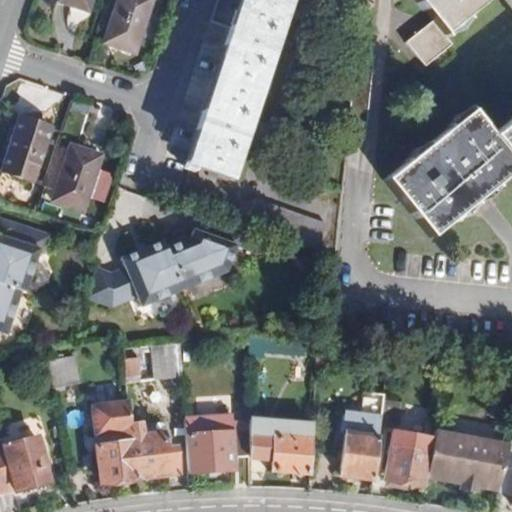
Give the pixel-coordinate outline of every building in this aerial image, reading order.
[(93,0),(59,0),(59,1),(89,11),(93,0)] [(153,2),(146,0),(120,0),(105,45),(135,55),(153,2)] [(289,0),(218,0),(210,25),(234,32),(189,166),(228,180),(254,105),(289,0)] [(511,0),(415,0),(435,25),(409,45),(428,69),(454,47),(447,39),(487,5),(482,0),(503,0),(511,11),(511,123),(492,140),(471,114),(383,183),(430,238),(511,173),(511,0)] [(373,68),(354,67),(345,147),(364,148),(373,68)] [(49,129),(19,119),(1,172),(31,182),(49,129)] [(100,160),(69,150),(52,203),(82,214),(100,160)] [(325,227),(253,203),(245,229),(316,253),(325,227)] [(246,235),(198,218),(189,242),(165,252),(161,246),(119,264),(123,274),(111,280),(97,274),(87,303),(112,312),(137,302),(141,311),(227,275),(236,249),(242,250),(246,235)] [(0,334),(3,335),(17,291),(22,293),(36,251),(43,253),(48,238),(0,222),(0,334)] [(182,378),(180,344),(122,351),(125,385),(141,383),(141,378),(156,376),(157,381),(182,378)] [(308,348),(252,346),(251,370),(265,370),(265,357),(307,357),(308,348)] [(342,348),(321,348),(319,370),(339,370),(342,348)] [(203,367),(201,351),(184,353),(185,368),(203,367)] [(47,359),(52,385),(78,379),(74,356),(47,359)] [(44,388),(38,363),(24,367),(31,391),(44,388)] [(117,483),(135,481),(129,424),(126,396),(90,401),(94,435),(100,436),(116,433),(117,443),(101,444),(95,446),(100,484),(117,483)] [(385,405),(386,398),(366,396),(363,418),(349,416),(345,419),(343,433),(346,437),(380,441),(382,427),(385,405)] [(400,407),(385,405),(382,427),(397,429),(400,407)] [(233,460),(249,459),(250,438),(250,424),(229,425),(229,435),(218,436),(217,421),(198,422),(198,436),(185,437),(187,476),(216,474),(233,472),(233,460)] [(129,424),(135,481),(159,478),(176,477),(172,448),(164,450),(163,432),(143,435),(140,422),(129,424)] [(250,424),(250,438),(312,442),(313,428),(250,424)] [(479,487),(498,491),(511,445),(436,429),(433,442),(427,471),(442,474),(441,480),(461,483),(461,489),(470,490),(478,492),(479,487)] [(100,436),(101,444),(117,443),(116,433),(100,436)] [(404,487),(424,491),(426,477),(427,471),(433,442),(399,436),(397,448),(391,447),(384,482),(404,487)] [(354,480),(374,483),(380,441),(346,437),(340,479),(354,480)] [(49,484),(36,438),(2,448),(14,494),(31,489),(49,484)] [(288,473),(309,475),(312,442),(250,438),(249,459),(270,460),(270,472),(288,473)] [(426,477),(441,480),(442,474),(427,471),(426,477)]
